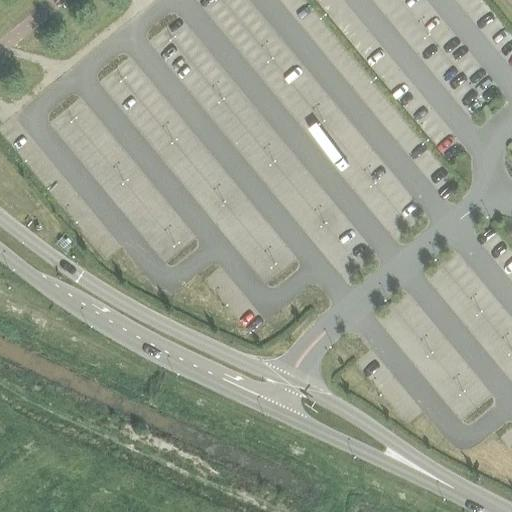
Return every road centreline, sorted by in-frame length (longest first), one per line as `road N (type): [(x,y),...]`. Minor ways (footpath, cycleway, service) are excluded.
road 1 (secondary): [(464,497),(313,397),(128,308),(0,221)]
road 2 (secondary): [(0,252),(153,355),(464,497)]
